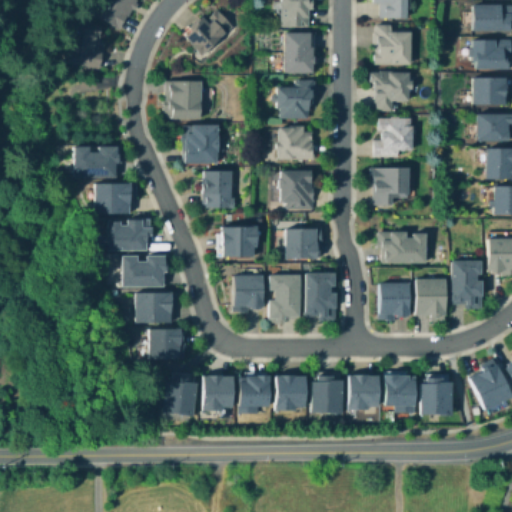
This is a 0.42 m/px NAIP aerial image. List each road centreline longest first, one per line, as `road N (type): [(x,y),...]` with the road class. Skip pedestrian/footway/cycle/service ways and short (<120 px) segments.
road 1 (residential): [(169,0),(144,40),(132,108),(209,324),(241,347),(353,345)]
road 2 (tertiary): [(511,438),(450,450),(157,453)]
road 3 (residential): [(340,0),(340,210),(353,345)]
road 4 (residential): [(511,311),(448,343),(353,345)]
road 5 (tertiary): [(157,453),(0,454)]
